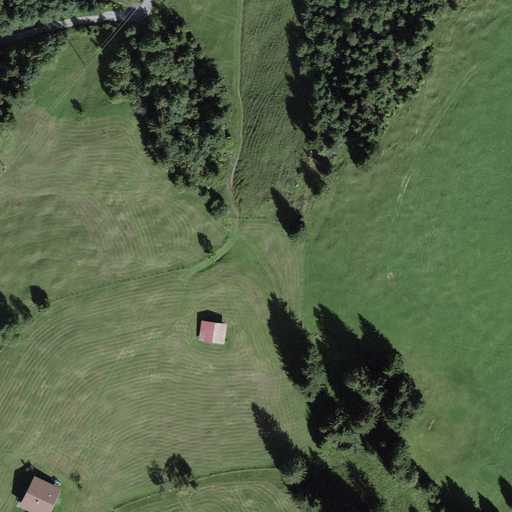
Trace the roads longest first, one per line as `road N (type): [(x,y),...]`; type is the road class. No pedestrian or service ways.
road 1 (track): [(198,270),(236,238),(244,0)]
road 2 (unclassified): [(0,43),(42,27),(132,20),(154,0)]
